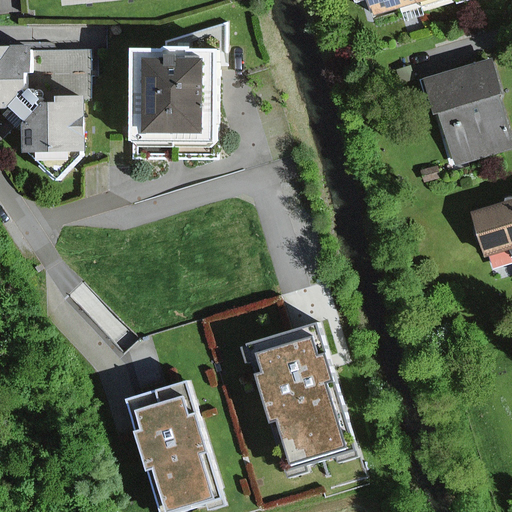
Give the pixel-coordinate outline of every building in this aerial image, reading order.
[(365,0),(371,18),(433,0),(365,0)] [(82,49),(0,47),(0,106),(3,106),(19,121),(18,153),(80,154),(82,49)] [(211,49),(126,48),(124,144),(209,145),(211,49)] [(511,153),(511,140),(490,62),(422,81),(431,112),(438,110),(455,169),(511,153)] [(511,248),(511,198),(469,211),(483,257),(511,248)] [(361,455),(322,323),(244,346),(283,478),(361,455)] [(199,511),(225,505),(189,382),(127,400),(159,511),(199,511)]
